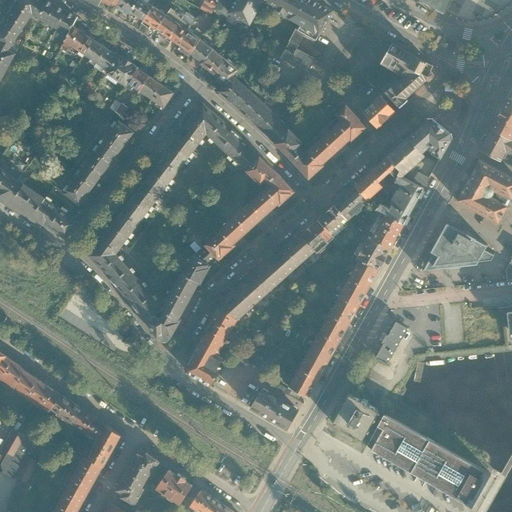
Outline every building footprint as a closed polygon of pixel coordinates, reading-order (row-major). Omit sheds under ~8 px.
[(0,50),(4,52),(28,17),(31,19),(38,6),(32,2),(28,0),(15,0),(5,16),(0,23),(0,50)] [(59,9),(43,0),(41,0),(38,6),(31,19),(48,28),(59,9)] [(129,15),(138,0),(121,0),(117,7),(129,15)] [(142,23),(153,7),(141,0),(138,0),(129,15),(142,23)] [(214,10),(217,5),(208,0),(206,0),(202,9),(211,14),(214,10)] [(226,17),(233,4),(225,0),(219,0),(217,5),(214,10),(226,17)] [(297,0),(235,0),(233,4),(226,17),(248,28),(263,0),(270,0),(284,7),(278,18),(287,23),(297,0)] [(335,10),(315,0),(297,0),(287,23),(298,29),(281,59),(307,74),(315,59),(298,50),(307,33),(320,39),(335,10)] [(421,0),(445,12),(451,0),(421,0)] [(155,32),(166,15),(153,7),(142,23),(155,32)] [(59,9),(48,28),(65,38),(72,27),(77,18),(59,9)] [(187,30),(177,23),(166,15),(155,32),(165,39),(175,47),(187,30)] [(62,43),(83,57),(94,41),(72,27),(65,38),(62,43)] [(188,57),(201,40),(187,30),(175,47),(188,57)] [(455,43),(444,37),(439,45),(451,51),(452,52),(453,51),(454,51),(455,51),(456,50),(456,49),(456,48),(457,47),(457,46),(456,44),(455,43)] [(201,67),(214,50),(201,40),(188,57),(201,67)] [(83,57),(95,65),(106,48),(94,41),(83,57)] [(400,108),(434,78),(431,74),(434,67),(392,44),(382,62),(401,73),(384,89),(400,108)] [(107,73),(118,56),(106,48),(95,65),(107,73)] [(4,52),(0,50),(0,74),(10,56),(4,52)] [(214,76),(227,60),(214,50),(201,67),(214,76)] [(127,86),(138,69),(118,56),(107,73),(127,86)] [(227,60),(214,76),(226,86),(234,76),(239,70),(227,60)] [(139,93),(150,77),(138,69),(127,86),(139,93)] [(370,82),(350,71),(343,83),(359,92),(370,82)] [(239,109),(253,94),(234,76),(226,86),(221,91),(239,109)] [(150,101),(161,85),(150,77),(139,93),(150,101)] [(162,109),(173,93),(161,85),(150,101),(162,109)] [(257,127),(272,112),(253,94),(239,109),(257,127)] [(381,96),(364,111),(379,127),(395,112),(381,96)] [(511,98),(508,96),(494,122),(511,131),(511,98)] [(118,98),(112,107),(124,115),(130,107),(118,98)] [(195,115),(185,128),(201,140),(209,131),(220,117),(211,110),(203,104),(195,115)] [(332,118),(337,124),(354,141),(367,128),(346,105),(332,118)] [(275,144),(289,129),(272,112),(257,127),(275,144)] [(222,147),(236,131),(220,117),(209,131),(213,134),(211,136),(222,147)] [(428,120),(411,135),(424,149),(430,144),(434,147),(431,151),(440,156),(452,137),(450,129),(436,119),(428,120)] [(119,121),(101,145),(116,157),(135,132),(119,121)] [(511,131),(494,122),(481,147),(502,157),(508,145),(511,147),(511,131)] [(337,124),(323,137),(339,154),(354,141),(337,124)] [(185,128),(174,142),(190,155),(201,140),(185,128)] [(303,143),(289,129),(275,144),(288,157),(299,147),(303,143)] [(222,147),(235,159),(249,143),(236,131),(222,147)] [(411,135),(390,154),(403,168),(406,170),(426,152),(424,149),(411,135)] [(323,137),(308,150),(325,168),(339,154),(323,137)] [(174,142),(163,157),(179,169),(190,155),(174,142)] [(249,143),(235,159),(247,171),(262,155),(249,143)] [(101,145),(82,170),(98,182),(116,157),(101,145)] [(305,154),(299,147),(288,157),(311,180),(325,168),(308,150),(305,154)] [(365,176),(355,185),(368,200),(383,186),(379,181),(391,170),(395,175),(400,172),(403,168),(390,154),(379,163),(365,176)] [(262,155),(247,171),(261,183),(266,179),(270,183),(280,174),(262,155)] [(163,157),(152,171),(169,183),(179,169),(163,157)] [(511,201),(511,177),(481,160),(456,204),(498,227),(511,201)] [(404,222),(429,177),(418,171),(415,176),(406,170),(403,168),(400,172),(396,178),(402,181),(399,186),(398,186),(391,199),(392,200),(389,205),(380,200),(376,207),(384,211),(404,222)] [(62,196),(78,208),(98,182),(82,170),(62,196)] [(152,171),(142,184),(159,197),(169,183),(152,171)] [(0,196),(11,204),(24,185),(6,173),(0,181),(0,196)] [(266,187),(281,202),(295,191),(280,174),(270,183),(266,187)] [(159,197),(142,184),(132,198),(149,210),(159,197)] [(32,218),(45,199),(24,185),(11,204),(32,218)] [(355,185),(334,203),(347,218),(368,200),(355,185)] [(271,212),(281,202),(266,187),(225,224),(226,226),(207,242),(209,243),(221,256),(230,248),(245,235),(259,222),(271,212)] [(149,210),(132,198),(122,211),(138,223),(149,210)] [(48,230),(61,210),(45,199),(32,218),(48,230)] [(334,203),(318,218),(334,236),(346,225),(343,222),(347,218),(334,203)] [(78,221),(61,210),(48,230),(65,241),(78,221)] [(138,223),(122,211),(112,225),(128,237),(138,223)] [(384,211),(371,234),(391,245),(404,222),(384,211)] [(318,218),(302,232),(316,248),(318,250),(334,236),(318,218)] [(48,255),(0,222),(0,237),(41,265),(48,255)] [(128,237),(112,225),(102,238),(118,251),(128,237)] [(431,263),(427,271),(480,265),(482,261),(496,261),(499,256),(488,250),(490,247),(451,225),(436,253),(442,256),(437,266),(431,263)] [(316,248),(302,232),(283,249),(297,265),(316,248)] [(358,254),(360,255),(380,266),(391,245),(371,234),(370,233),(358,254)] [(102,266),(118,251),(102,238),(90,254),(102,266)] [(196,255),(212,263),(221,256),(209,243),(196,255)] [(297,265),(283,249),(264,266),(278,282),(297,265)] [(118,251),(102,266),(115,281),(132,266),(118,251)] [(196,255),(188,273),(203,280),(212,263),(196,255)] [(380,266),(360,255),(350,272),(370,283),(380,266)] [(132,266),(115,281),(126,294),(143,278),(132,266)] [(278,282),(264,266),(243,285),(256,300),(278,282)] [(184,271),(167,304),(150,319),(155,327),(162,335),(163,336),(164,337),(166,337),(168,337),(169,337),(170,337),(172,336),(173,335),(178,326),(187,310),(195,294),(203,280),(188,273),(184,271)] [(370,283),(350,272),(340,291),(360,302),(370,283)] [(143,278),(126,294),(137,306),(154,290),(143,278)] [(243,285),(222,304),(237,319),(256,300),(243,285)] [(154,290),(137,306),(150,319),(167,304),(154,290)] [(360,302),(340,291),(330,310),(350,321),(360,302)] [(221,347),(237,319),(222,304),(217,312),(208,327),(195,349),(185,365),(186,370),(211,385),(222,367),(219,365),(224,357),(219,355),(223,348),(221,347)] [(350,321),(330,310),(319,328),(339,339),(350,321)] [(396,321),(377,356),(388,361),(407,328),(396,321)] [(339,339),(319,328),(310,346),(329,357),(339,339)] [(329,357),(310,346),(299,365),(319,376),(329,357)] [(250,349),(230,355),(242,366),(252,364),(266,372),(272,362),(250,349)] [(3,355),(0,360),(0,379),(21,393),(32,374),(3,355)] [(319,376),(299,365),(289,383),(309,394),(319,376)] [(32,374),(21,393),(50,412),(53,408),(62,394),(32,374)] [(291,390),(279,383),(276,387),(289,394),(291,390)] [(251,407),(270,418),(281,398),(262,387),(251,407)] [(351,390),(335,419),(364,436),(380,407),(351,390)] [(62,394),(53,408),(72,420),(81,407),(62,394)] [(270,418),(288,429),(299,409),(281,398),(270,418)] [(97,419),(81,407),(72,420),(89,433),(97,419)] [(387,411),(367,447),(469,503),(475,507),(495,472),(488,468),(387,411)] [(99,439),(90,454),(108,466),(124,436),(97,419),(89,433),(99,439)] [(25,437),(26,434),(13,427),(1,449),(7,452),(14,456),(25,437)] [(27,455),(39,462),(47,450),(25,437),(14,456),(7,452),(0,464),(3,472),(14,478),(15,476),(27,455)] [(119,495),(133,503),(137,496),(136,496),(153,466),(154,468),(159,461),(144,451),(142,455),(135,451),(114,489),(120,493),(119,495)] [(76,478),(94,489),(108,466),(90,454),(76,478)] [(22,480),(27,483),(39,462),(27,455),(15,476),(22,480)] [(192,484),(168,468),(154,488),(179,504),(192,484)] [(62,501),(81,511),(94,489),(76,478),(62,501)] [(13,495),(15,496),(22,500),(31,485),(27,483),(22,480),(13,495)] [(198,511),(222,511),(225,507),(203,492),(192,508),(198,511)] [(7,509),(12,511),(17,511),(24,501),(22,500),(15,496),(7,509)] [(54,511),(80,511),(81,511),(62,501),(54,511)] [(126,511),(127,511),(108,501),(102,511),(126,511)]
